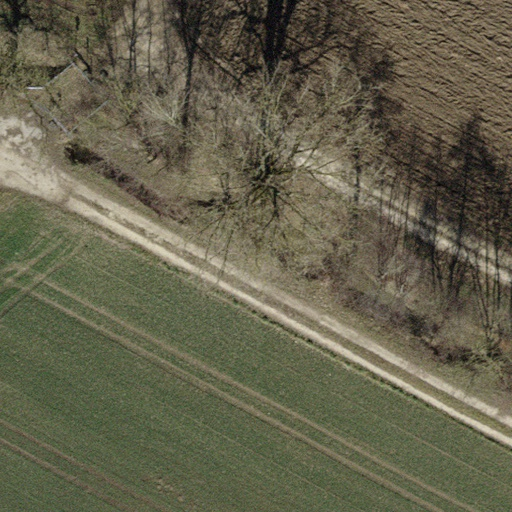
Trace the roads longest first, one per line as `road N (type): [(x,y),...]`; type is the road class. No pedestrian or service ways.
road 1 (track): [(511,414),(0,150)]
road 2 (track): [(511,282),(120,62)]
road 3 (track): [(120,62),(0,125)]
